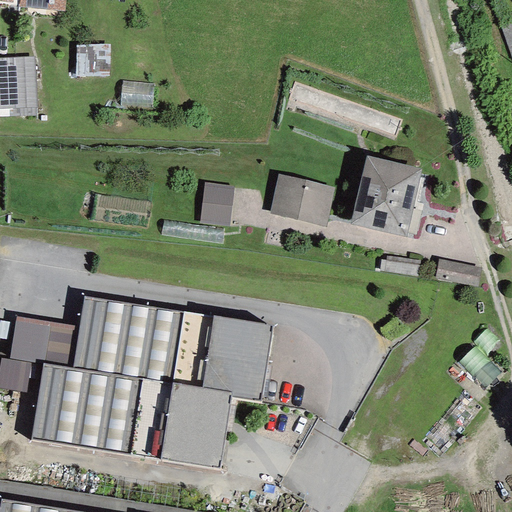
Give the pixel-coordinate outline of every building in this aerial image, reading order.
[(511,61),(511,60),(511,19),(498,24),(511,61)] [(159,34),(125,31),(123,51),(157,54),(159,34)] [(95,71),(95,51),(78,51),(78,71),(95,71)] [(31,58),(0,59),(0,106),(34,105),(31,58)] [(154,82),(122,80),(121,104),(152,106),(154,82)] [(402,234),(416,174),(368,162),(353,223),(402,234)] [(323,225),(331,190),(278,177),(272,212),(323,225)] [(228,227),(233,187),(203,183),(198,224),(228,227)] [(420,261),(387,256),(386,260),(381,260),(379,270),(418,275),(420,261)] [(441,276),(481,277),(482,258),(441,257),(441,276)] [(201,389),(211,318),(85,299),(81,323),(74,370),(44,366),(40,390),(32,439),(160,460),(171,385),(201,389)] [(74,370),(81,323),(16,314),(9,356),(0,355),(0,384),(40,390),(44,366),(74,370)] [(171,385),(160,460),(219,469),(230,397),(260,402),(271,327),(211,318),(201,389),(171,385)] [(475,403),(509,367),(494,352),(501,344),(498,337),(485,326),(441,372),(475,403)] [(77,511),(3,500),(0,511),(77,511)]
